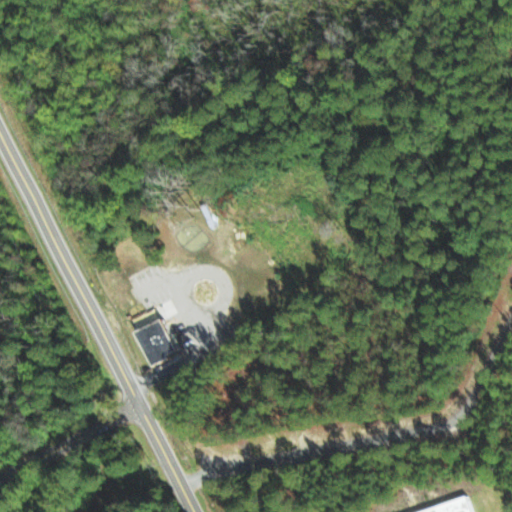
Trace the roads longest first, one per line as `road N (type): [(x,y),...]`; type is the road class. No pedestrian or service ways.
road 1 (secondary): [(188,511),(55,248)]
road 2 (residential): [(0,479),(137,410)]
